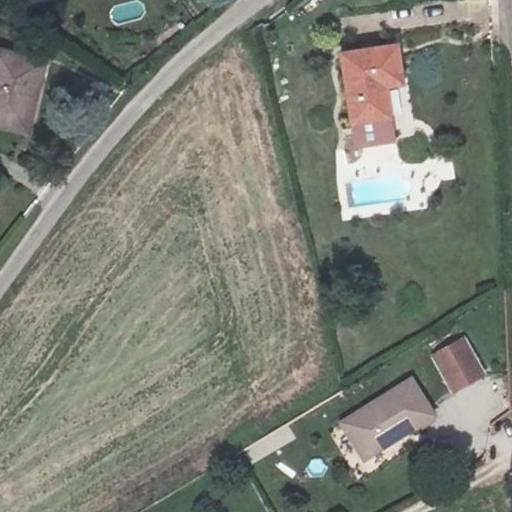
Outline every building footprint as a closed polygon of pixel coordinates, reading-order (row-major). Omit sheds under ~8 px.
[(156,0),(91,0),(92,14),(156,17),(156,0)] [(359,30),(299,56),(326,120),(366,103),(353,74),(374,65),(359,30)] [(31,81),(0,78),(0,154),(24,156),(31,81)] [(431,353),(453,394),(488,375),(467,334),(431,353)] [(479,396),(451,408),(468,444),(495,431),(479,396)] [(421,421),(348,454),(365,492),(439,458),(421,421)]
